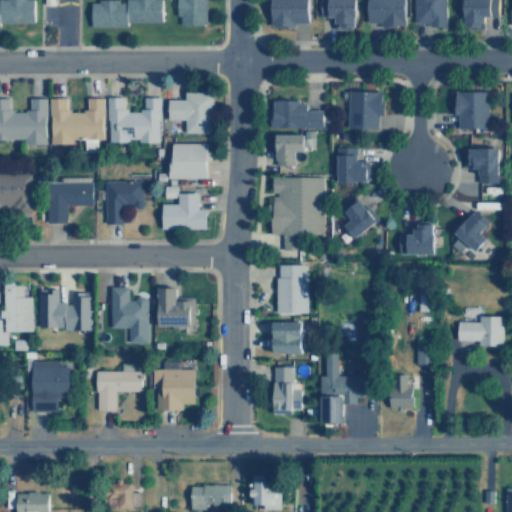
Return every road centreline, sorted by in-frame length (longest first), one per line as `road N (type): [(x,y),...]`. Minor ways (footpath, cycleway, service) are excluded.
road 1 (tertiary): [(0,447),(511,444)]
road 2 (residential): [(0,61),(511,60)]
road 3 (residential): [(232,445),(237,0)]
road 4 (residential): [(233,255),(0,253)]
